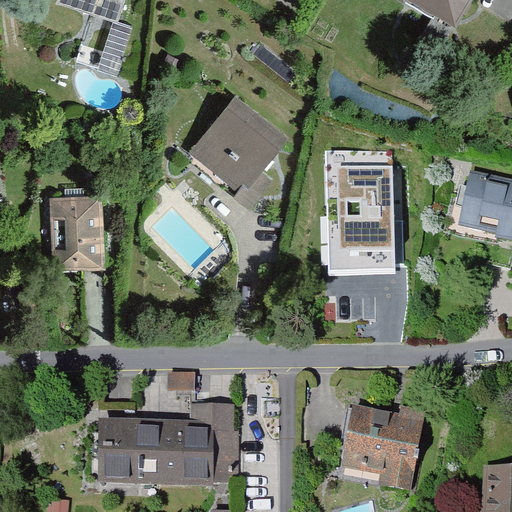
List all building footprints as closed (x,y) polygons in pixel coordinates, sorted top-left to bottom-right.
[(127,0),(67,0),(121,18),(127,0)] [(472,0),(413,0),(457,26),(472,0)] [(289,133),(241,94),(198,147),(246,185),(240,192),(255,204),(277,177),(262,166),(289,133)] [(406,177),(339,162),(325,220),(393,236),(406,177)] [(511,180),(479,173),(473,200),(458,197),(450,233),(501,244),(503,233),(511,234),(511,180)] [(104,193),(57,196),(60,261),(107,259),(104,193)] [(199,377),(171,376),(171,393),(199,394),(199,377)] [(238,406),(197,406),(196,422),(107,421),(106,479),(237,480),(238,406)] [(401,418),(357,410),(348,460),(389,468),(385,489),(410,493),(424,415),(402,411),(401,418)] [(511,511),(511,471),(493,470),(490,511),(511,511)]
